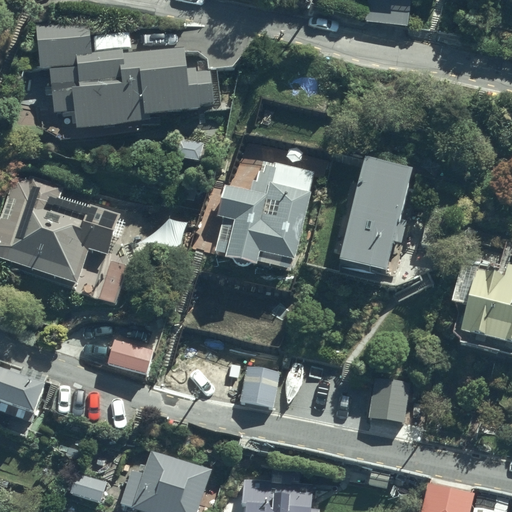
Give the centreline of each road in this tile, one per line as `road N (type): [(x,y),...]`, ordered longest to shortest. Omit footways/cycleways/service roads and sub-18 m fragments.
road 1 (residential): [(511,481),(142,398),(0,345)]
road 2 (residential): [(511,79),(135,0)]
